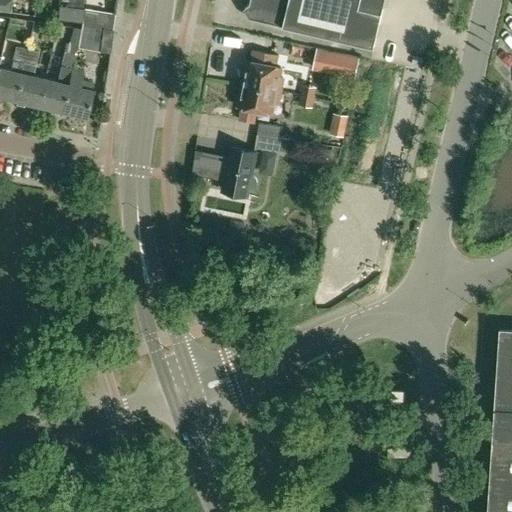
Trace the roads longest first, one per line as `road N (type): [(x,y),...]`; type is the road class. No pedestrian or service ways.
road 1 (tertiary): [(184,394),(148,285),(137,211),(162,0)]
road 2 (unclassified): [(429,298),(437,224),(489,0)]
road 3 (unclassified): [(429,298),(184,394)]
road 4 (unclassified): [(442,511),(429,298)]
road 5 (unclassified): [(184,394),(0,454)]
road 6 (tertiary): [(225,511),(184,394)]
